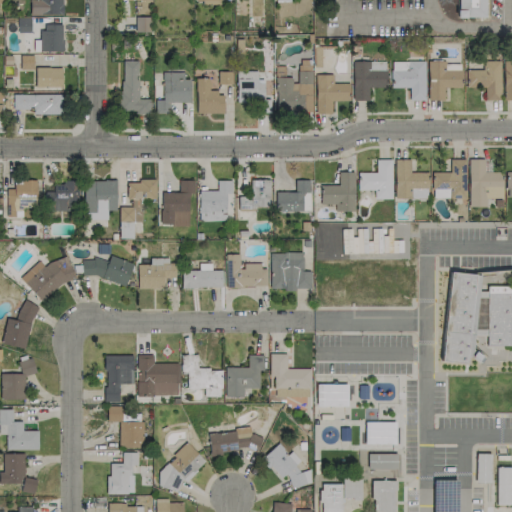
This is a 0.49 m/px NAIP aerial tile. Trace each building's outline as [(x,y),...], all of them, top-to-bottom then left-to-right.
[(28,0),(29,14),(61,15),(61,0),(28,0)] [(456,0),(456,17),(484,17),(484,0),(456,0)] [(149,32),(149,17),(135,17),(135,32),(149,32)] [(61,51),(61,23),(39,23),(39,51),(61,51)] [(31,55),(19,55),(20,69),(32,68),(31,55)] [(148,99),(137,99),(136,60),(119,61),(120,112),(149,112),(148,99)] [(443,88),(460,87),(459,66),(445,67),(445,60),(427,61),(427,100),(443,100),(443,88)] [(465,87),(483,87),(484,100),(500,99),(499,60),(482,60),(482,69),(465,70),(465,87)] [(511,60),(502,61),(502,99),(511,99),(511,60)] [(351,100),(368,100),(368,87),(385,87),(385,61),(351,61),(351,100)] [(424,61),(391,61),(390,87),(409,87),(409,100),(423,100),(424,61)] [(61,67),(34,67),(34,86),(60,87),(61,67)] [(276,113),(312,112),(310,70),(294,71),(294,77),(274,78),(276,113)] [(231,84),(231,71),(217,71),(217,84),(231,84)] [(236,102),(263,102),(262,79),(256,79),(256,71),(235,71),(236,102)] [(189,102),(189,79),(183,79),(183,72),(162,72),(162,99),(154,99),(154,113),(168,113),(169,102),(189,102)] [(314,75),(315,113),(329,113),(329,101),(347,100),(347,83),(332,83),(332,74),(314,75)] [(209,78),(195,78),(195,112),(222,113),(222,92),(209,92),(209,78)] [(12,109),(32,109),(32,114),(59,114),(59,94),(12,94),(12,109)] [(464,158),(449,159),(449,172),(431,172),(431,198),(465,197),(464,158)] [(468,206),(485,206),(485,198),(501,198),(501,172),(482,172),(482,158),(467,158),(468,206)] [(356,173),(357,190),(373,190),(373,199),(391,198),(390,159),(375,159),(375,172),(356,173)] [(393,197),(427,198),(427,172),(409,172),(409,159),(394,159),(393,197)] [(319,185),(319,204),(334,204),(334,211),(353,211),(353,172),(337,171),(337,185),(319,185)] [(237,197),(238,208),(269,207),(269,179),(249,179),(249,196),(237,197)] [(5,216),(21,217),(21,206),(35,207),(36,180),(13,180),(13,189),(6,188),(5,216)] [(114,210),(115,181),(83,180),(82,209),(114,210)] [(193,180),(178,180),(178,192),(160,192),(159,225),(187,225),(187,192),(192,192),(193,180)] [(198,219),(225,219),(225,194),(231,194),(231,180),(216,180),(216,190),(197,190),(198,219)] [(275,192),(275,210),(308,211),(308,181),(294,180),(294,192),(275,192)] [(118,207),(118,237),(129,237),(129,232),(141,232),(140,199),(154,199),(154,181),(125,181),(125,199),(130,199),(131,206),(118,207)] [(52,183),(52,191),(44,191),(44,210),(77,210),(76,183),(52,183)] [(310,289),(310,271),(302,271),(302,252),(269,252),(269,289),(310,289)] [(239,253),(224,253),(225,287),(264,286),(263,262),(240,263),(239,253)] [(18,278),(41,302),(74,271),(59,255),(45,268),(37,260),(18,278)] [(84,256),(79,271),(123,287),(132,263),(109,255),(106,264),(84,256)] [(136,264),(136,289),(162,288),(162,278),(175,277),(174,263),(158,263),(158,258),(153,258),(154,264),(136,264)] [(181,288),(221,287),(221,270),(209,270),(209,264),(202,264),(202,270),(180,270),(181,288)] [(466,366),(468,353),(480,363),(481,355),(469,346),(478,272),(448,270),(438,359),(466,366)] [(508,285),(483,285),(486,343),(509,343),(508,285)] [(34,304),(20,301),(16,320),(5,318),(0,341),(0,343),(24,348),(34,304)] [(285,354),(269,353),(268,377),(273,377),(272,387),(309,388),(310,368),(285,368),(285,354)] [(177,395),(176,363),(151,363),(151,354),(135,354),(135,395),(177,395)] [(220,368),(195,369),(195,354),(180,354),(180,373),(186,373),(186,389),(203,388),(203,396),(220,396),(220,368)] [(258,387),(258,371),(262,371),(262,355),(247,354),(246,367),(224,366),(223,396),(242,397),(242,387),(258,387)] [(103,401),(117,401),(117,384),(131,384),(132,355),(104,355),(103,401)] [(0,399),(22,399),(22,374),(33,374),(33,359),(18,359),(18,373),(0,372),(0,399)] [(345,403),(345,384),(313,383),(314,404),(345,403)] [(117,447),(140,447),(141,414),(121,414),(121,406),(106,405),(106,421),(118,421),(117,447)] [(11,409),(0,409),(0,434),(4,434),(4,450),(37,449),(37,430),(22,430),(22,421),(11,422),(11,409)] [(393,420),(364,421),(364,443),(394,441),(393,420)] [(258,449),(257,435),(249,436),(249,429),(206,432),(208,453),(258,449)] [(170,493),(204,461),(186,443),(154,473),(160,479),(158,480),(170,493)] [(311,482),(308,469),(297,472),(294,463),(296,462),(294,452),(283,454),(281,447),(259,453),(263,468),(273,465),(276,477),(286,474),(290,488),(311,482)] [(105,493),(131,493),(131,464),(137,464),(137,452),(121,452),(121,463),(108,463),(108,475),(105,475),(105,493)] [(394,467),(394,452),(366,452),(366,467),(394,467)] [(0,482),(21,483),(21,492),(33,492),(33,478),(23,478),(23,453),(2,453),(1,472),(0,471),(0,482)] [(495,504),(510,504),(510,467),(496,467),(495,504)] [(360,477),(341,477),(341,499),(360,499),(360,477)] [(393,479),(393,488),(391,488),(391,511),(371,511),(371,497),(369,498),(369,479),(393,479)] [(339,511),(339,483),(320,482),(319,489),(317,489),(317,501),(319,501),(319,511),(339,511)] [(181,511),(182,502),(166,502),(166,498),(154,498),(153,511),(181,511)] [(289,511),(289,502),(270,502),(269,511),(289,511)] [(140,511),(140,503),(106,504),(105,511),(140,511)]
